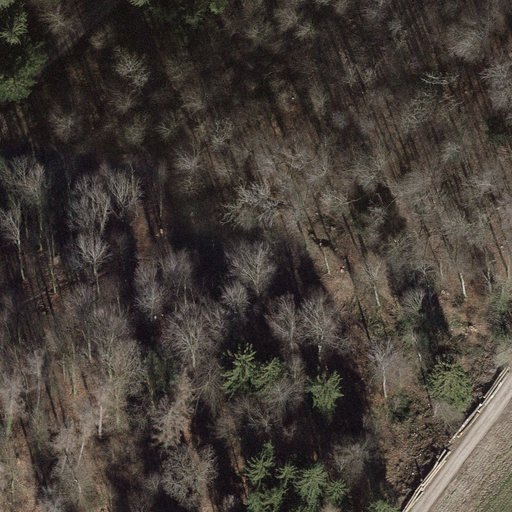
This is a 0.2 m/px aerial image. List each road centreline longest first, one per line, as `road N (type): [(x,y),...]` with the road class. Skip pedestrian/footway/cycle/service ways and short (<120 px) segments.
road 1 (track): [(511,385),(418,511)]
road 2 (track): [(116,0),(0,97)]
